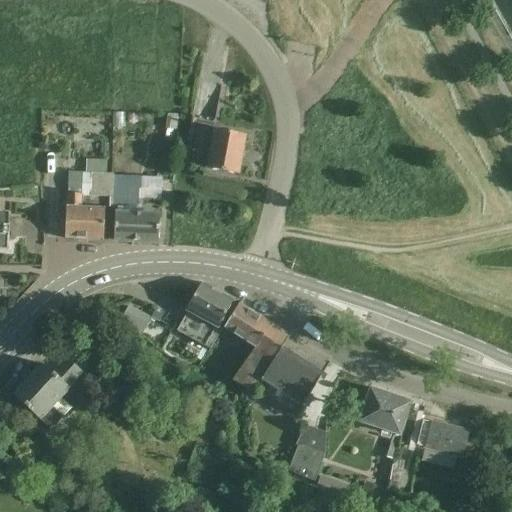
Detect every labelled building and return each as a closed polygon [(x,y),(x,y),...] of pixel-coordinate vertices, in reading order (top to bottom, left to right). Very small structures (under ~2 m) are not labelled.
[(117,27),(117,38),(129,39),(129,28),(117,27)] [(215,121),(191,117),(183,165),(238,175),(245,136),(213,130),(215,121)] [(106,161),(86,161),(85,174),(68,173),(67,193),(90,194),(90,197),(112,197),(113,175),(106,175),(106,161)] [(82,195),(66,194),(64,239),(103,241),(104,210),(82,209),(82,195)] [(160,202),(141,201),(141,216),(115,214),(113,241),(158,243),(160,202)] [(0,249),(8,250),(10,215),(0,214),(0,249)] [(218,327),(233,301),(201,283),(186,312),(187,312),(177,331),(210,349),(223,329),(218,327)] [(289,337),(239,304),(223,328),(255,348),(233,382),(252,393),(255,387),(294,412),(298,405),(302,408),(309,394),(320,378),(319,377),(319,378),(305,369),(308,365),(295,357),(293,361),(279,353),(289,337)] [(128,305),(120,320),(142,331),(150,316),(128,305)] [(81,373),(66,358),(51,373),(42,364),(12,396),(49,431),(70,408),(60,398),(69,389),(68,388),(81,373)] [(363,407),(358,422),(394,433),(386,457),(393,459),(400,436),(400,435),(405,421),(411,402),(409,402),(369,388),(364,403),(363,407)] [(469,432),(431,422),(424,448),(452,455),(462,457),(469,432)] [(324,456),(297,446),(288,472),(314,482),(324,456)] [(474,466),(459,463),(455,480),(470,483),(474,466)] [(361,492),(321,476),(317,486),(357,502),(361,492)] [(381,487),(366,482),(359,501),(374,506),(381,487)] [(210,511),(218,496),(199,487),(192,503),(210,511)]
